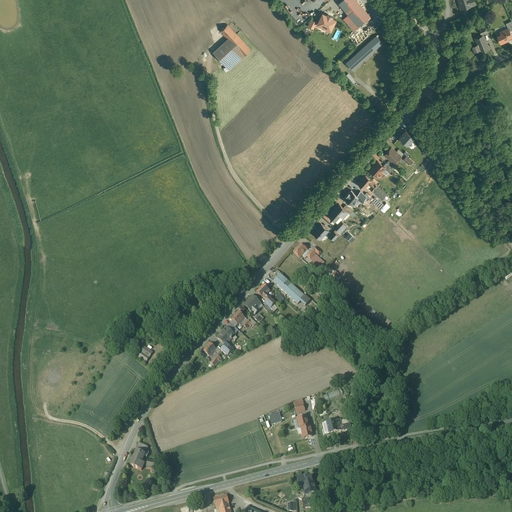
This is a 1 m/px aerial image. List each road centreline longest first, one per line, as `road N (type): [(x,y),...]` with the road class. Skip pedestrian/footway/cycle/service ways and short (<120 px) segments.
road 1 (residential): [(425,89),(171,375),(111,486)]
road 2 (primary): [(159,503),(511,422)]
road 3 (track): [(511,244),(404,114)]
